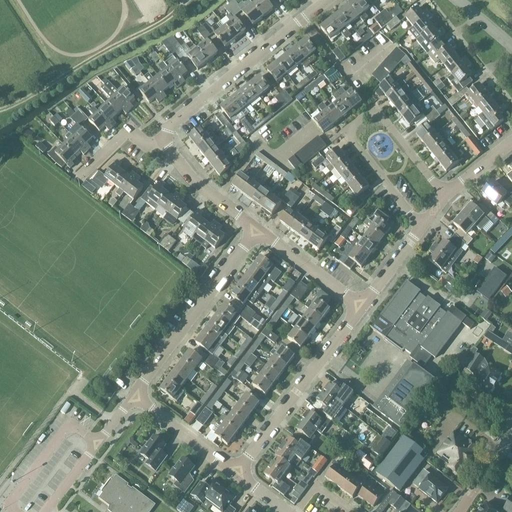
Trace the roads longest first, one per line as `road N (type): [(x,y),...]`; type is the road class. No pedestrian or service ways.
road 1 (residential): [(422,227),(347,131),(376,108),(447,197)]
road 2 (residential): [(166,143),(172,127),(331,0)]
road 3 (residential): [(237,473),(361,307)]
road 4 (residential): [(135,395),(258,231)]
road 5 (residential): [(47,511),(135,395)]
road 6 (residential): [(258,231),(191,181),(166,143)]
road 7 (residential): [(237,473),(135,395)]
road 8 (residential): [(361,307),(258,231)]
